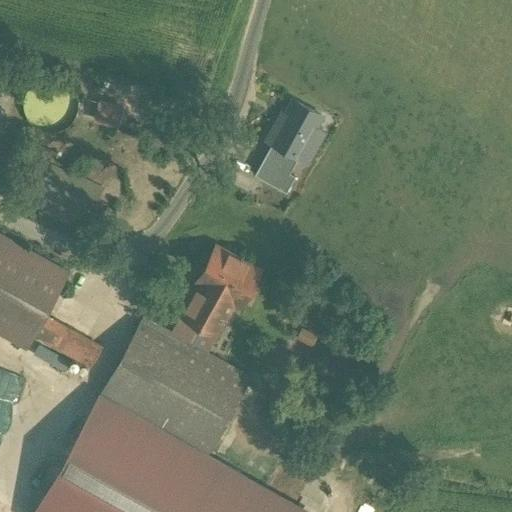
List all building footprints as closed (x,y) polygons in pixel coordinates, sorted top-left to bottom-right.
[(24,114),(28,120),(33,126),(40,129),(47,131),(55,131),(62,129),(68,125),(73,119),(76,112),(78,105),(77,97),(74,90),(70,84),(64,80),(57,77),(49,76),(42,77),(35,81),(29,86),(25,92),(23,99),(22,106),(24,114)] [(90,118),(115,127),(122,105),(98,97),(90,118)] [(277,119),(266,139),(272,142),(297,156),(298,154),(307,159),(323,131),(314,126),(320,114),(293,99),(281,121),(277,119)] [(297,156),(272,142),(254,173),(286,191),(294,175),(288,172),(297,156)] [(103,189),(34,157),(15,196),(84,228),(88,219),(98,223),(107,204),(98,199),(103,189)] [(0,331),(25,346),(32,333),(90,365),(101,346),(43,314),(68,271),(0,233),(0,331)] [(260,268),(215,244),(178,312),(216,333),(232,302),(239,306),(260,268)] [(143,316),(98,396),(205,455),(249,375),(143,316)] [(0,396),(16,403),(26,377),(0,367),(0,396)] [(297,511),(96,399),(32,511),(297,511)]
